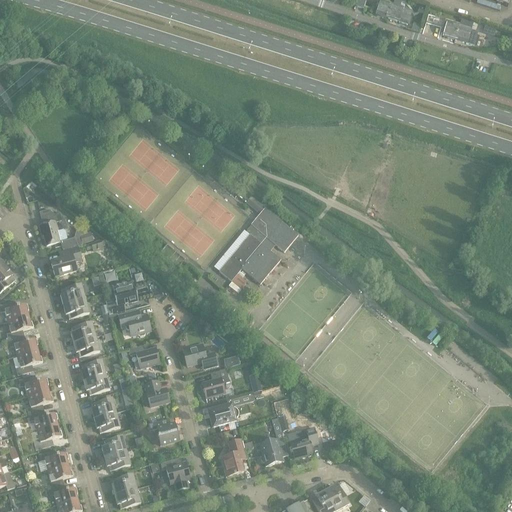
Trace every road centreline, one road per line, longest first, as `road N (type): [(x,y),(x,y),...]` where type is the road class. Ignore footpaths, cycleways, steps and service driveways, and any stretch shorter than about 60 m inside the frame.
road 1 (primary): [(32,0),(511,150)]
road 2 (primary): [(511,121),(127,0)]
road 3 (residential): [(99,511),(17,221)]
road 4 (unclassified): [(511,64),(307,0)]
road 5 (residential): [(207,504),(165,327)]
road 6 (residential): [(258,494),(343,470),(396,511)]
